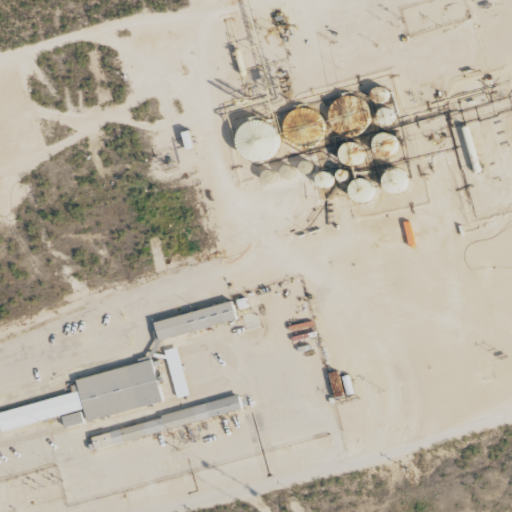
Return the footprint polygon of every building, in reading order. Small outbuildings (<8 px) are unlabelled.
[(242,160),(252,157),(253,161),(279,152),(267,116),(231,128),(242,160)] [(153,321),(158,339),(236,320),(231,302),(153,321)] [(176,397),(189,394),(177,347),(165,350),(176,397)] [(0,409),(0,429),(83,410),(86,419),(161,402),(152,360),(75,377),(78,392),(0,409)] [(64,427),(83,422),(80,410),(61,416),(64,427)]
